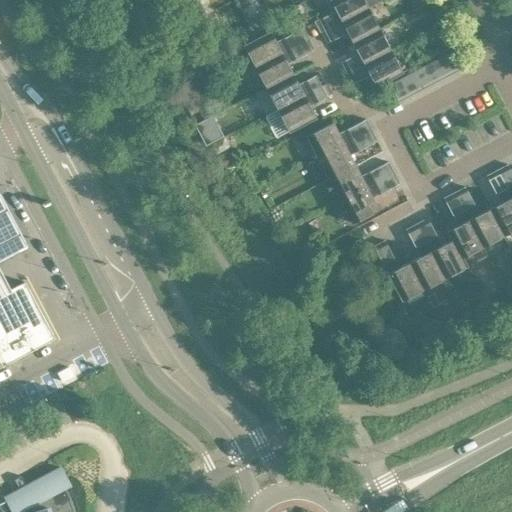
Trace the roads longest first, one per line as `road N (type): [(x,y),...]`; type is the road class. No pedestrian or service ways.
road 1 (secondary): [(125,325),(148,368),(227,441),(256,506)]
road 2 (secondary): [(287,489),(246,418),(195,374),(156,309)]
road 3 (secondary): [(26,138),(125,325)]
road 4 (secondary): [(156,309),(84,173)]
road 5 (secondary): [(84,173),(50,110),(0,54)]
road 6 (secondary): [(455,462),(332,501)]
road 7 (residential): [(390,126),(497,69)]
